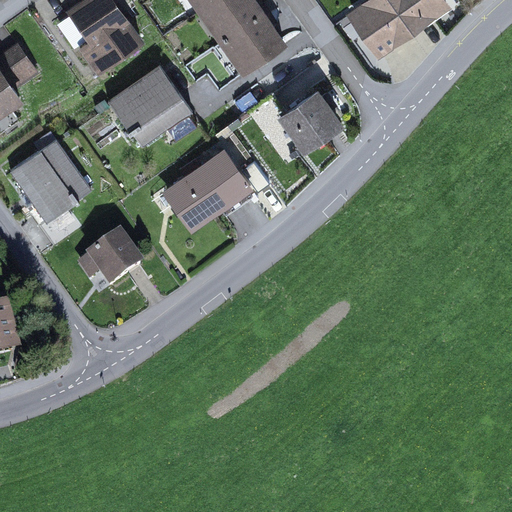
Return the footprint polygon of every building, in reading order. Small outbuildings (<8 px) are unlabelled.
[(77,46),(90,36),(94,41),(126,18),(122,13),(134,4),(131,0),(82,0),(70,8),(73,13),(60,22),(73,45),(77,46)] [(223,36),(225,35),(205,6),(200,0),(192,0),(243,72),(248,68),(227,39),(226,40),(224,38),(223,36)] [(223,36),(224,38),(263,11),(257,3),(255,0),(213,0),(205,6),(225,35),(223,36)] [(272,24),(277,21),(261,0),(260,0),(257,3),(263,11),(272,24)] [(369,0),(353,12),(379,50),(445,3),(443,0),(369,0)] [(248,69),(285,43),(272,24),(263,11),(224,38),(226,40),(227,39),(248,68),(248,69)] [(126,18),(94,41),(84,48),(98,69),(141,39),(126,18)] [(0,58),(0,71),(11,87),(35,70),(18,46),(0,58)] [(188,112),(191,110),(159,65),(108,101),(129,130),(127,131),(129,134),(132,133),(142,145),(164,129),(188,112)] [(0,112),(19,99),(11,87),(0,71),(0,112)] [(283,116),(305,147),(322,135),(338,123),(331,113),(337,109),(326,93),(320,98),(317,93),(283,116)] [(188,112),(164,129),(173,142),(197,125),(188,112)] [(322,135),(327,141),(343,129),(338,123),(322,135)] [(79,201),(77,198),(91,189),(55,139),(10,171),(28,195),(31,193),(36,200),(32,202),(47,222),(75,202),(76,204),(79,201)] [(223,152),(168,191),(193,227),(221,207),(248,187),(223,152)] [(221,207),(227,215),(254,195),(248,187),(221,207)] [(110,285),(140,264),(120,236),(81,263),(91,277),(100,271),(110,285)] [(0,310),(0,346),(3,346),(13,344),(4,310),(0,310)]
